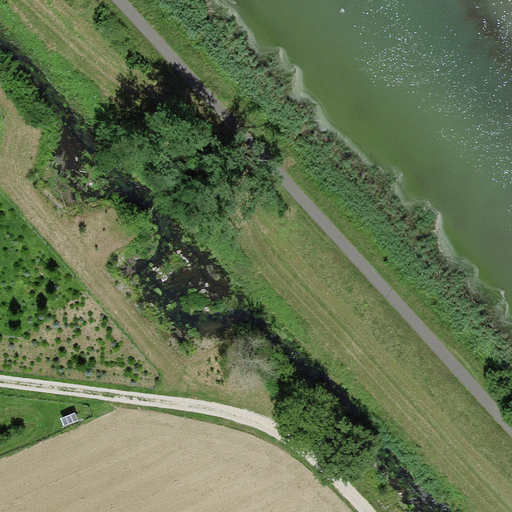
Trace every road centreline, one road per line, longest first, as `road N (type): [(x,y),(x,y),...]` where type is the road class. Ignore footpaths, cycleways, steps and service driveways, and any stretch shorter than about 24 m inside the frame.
road 1 (track): [(121,0),(511,428)]
road 2 (track): [(368,511),(297,439),(256,417),(0,382)]
